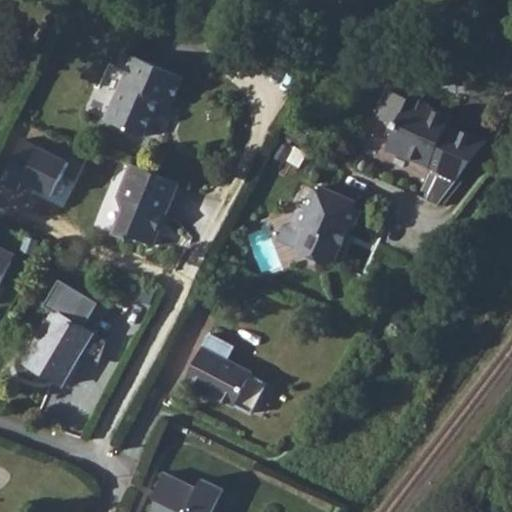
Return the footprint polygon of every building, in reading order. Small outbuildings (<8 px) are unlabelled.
[(171,116),(184,89),(131,65),(102,128),(144,147),(159,109),(171,116)] [(449,131),(386,101),(374,125),(393,135),(383,155),(439,181),(425,212),(437,217),(459,190),(485,157),(446,138),(449,131)] [(66,162),(18,136),(0,169),(0,173),(61,207),(87,158),(73,151),(66,162)] [(158,245),(186,188),(135,166),(119,200),(125,211),(115,231),(136,241),(138,236),(158,245)] [(355,220),(359,213),(318,194),(312,203),(306,200),(298,214),(293,214),(286,227),(289,232),(282,244),(290,248),(285,258),(292,271),(321,285),(333,278),(343,260),(337,257),(345,239),(353,239),(360,222),(355,220)] [(0,246),(0,309),(2,310),(27,259),(0,246)] [(82,379),(114,328),(67,301),(36,353),(82,379)] [(238,353),(214,340),(188,388),(242,419),(246,413),(259,421),(274,391),(260,383),(260,378),(232,363),(238,353)] [(211,511),(226,483),(202,472),(196,483),(164,469),(151,494),(160,497),(153,511),(211,511)]
